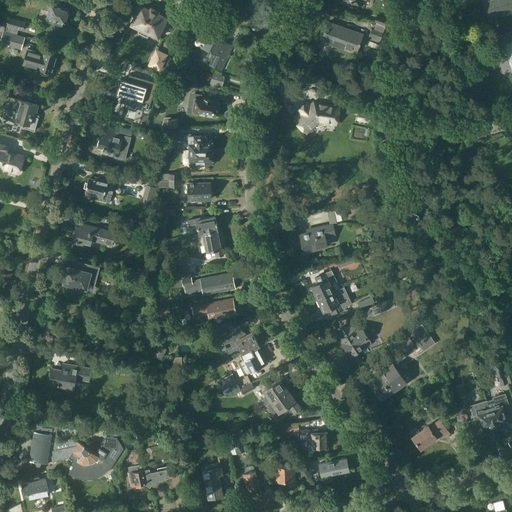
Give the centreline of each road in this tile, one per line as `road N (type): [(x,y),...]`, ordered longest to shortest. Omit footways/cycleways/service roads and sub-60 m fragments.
road 1 (residential): [(407,493),(282,310),(254,252),(244,212),(256,105),(275,32)]
road 2 (residential): [(0,457),(54,185),(111,0)]
